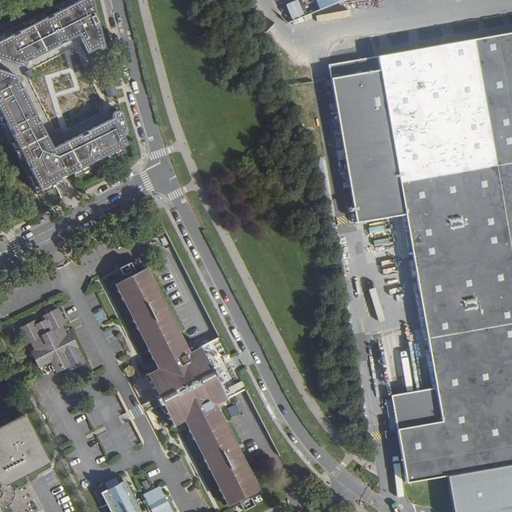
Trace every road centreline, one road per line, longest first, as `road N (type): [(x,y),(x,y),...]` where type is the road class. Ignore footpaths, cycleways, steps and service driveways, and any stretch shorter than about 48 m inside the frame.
road 1 (residential): [(390,511),(330,465),(291,419),(166,172)]
road 2 (residential): [(0,253),(166,172)]
road 3 (residential): [(166,172),(118,0)]
